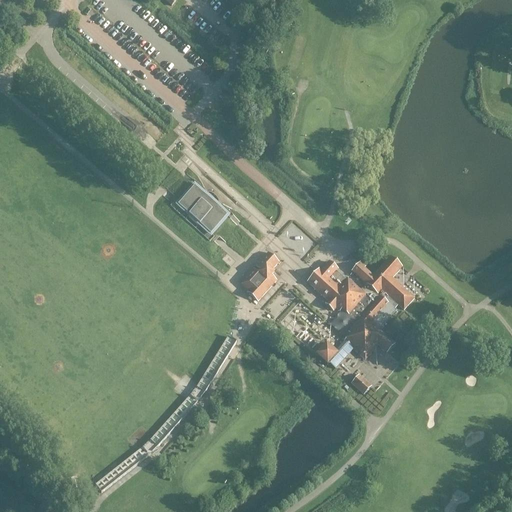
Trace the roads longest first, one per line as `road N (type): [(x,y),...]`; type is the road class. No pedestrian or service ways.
road 1 (track): [(0,88),(380,427)]
road 2 (track): [(92,511),(207,397),(256,310)]
road 3 (unknown): [(334,247),(306,270),(292,265),(188,161),(174,135),(192,116)]
road 4 (unknown): [(36,36),(150,144)]
road 5 (track): [(302,84),(291,160),(334,193)]
road 6 (track): [(318,233),(349,148),(346,111)]
